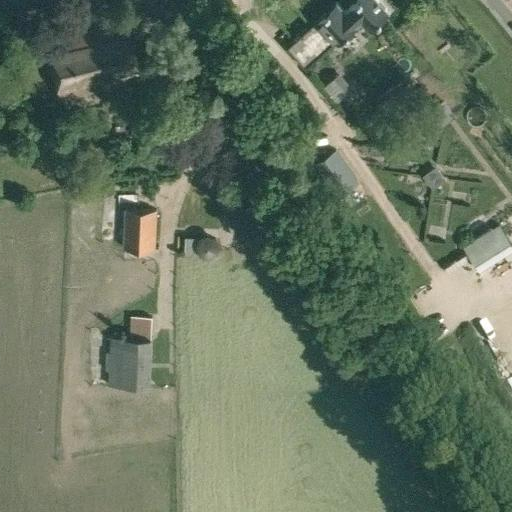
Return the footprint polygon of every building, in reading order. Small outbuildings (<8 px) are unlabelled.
[(288,0),(260,0),(271,24),(295,14),(288,0)] [(354,0),(324,28),(337,43),(361,20),(369,29),(388,11),(377,0),(354,0)] [(48,40),(61,98),(94,91),(102,96),(111,93),(115,86),(140,80),(126,22),(48,40)] [(373,99),(383,114),(416,94),(405,78),(373,99)] [(443,98),(429,109),(441,126),(456,115),(443,98)] [(317,162),(336,192),(356,179),(337,148),(317,162)] [(224,219),(235,238),(263,223),(260,218),(252,203),(230,215),(224,219)] [(124,246),(154,248),(156,209),(126,207),(124,246)] [(464,244),(479,269),(511,248),(511,245),(498,223),(464,244)] [(184,253),(197,254),(198,236),(185,235),(184,253)] [(209,238),(207,238),(205,238),(203,239),(201,240),(200,241),(199,242),(199,244),(198,246),(198,248),(199,250),(199,251),(200,253),(202,254),(203,255),(205,255),(207,256),(209,255),(211,255),(212,254),(214,253),(215,251),(216,248),(216,247),(216,245),(215,243),(214,241),(212,240),(211,239),(209,238)] [(107,384),(148,385),(151,316),(130,315),(129,336),(108,335),(107,384)]
